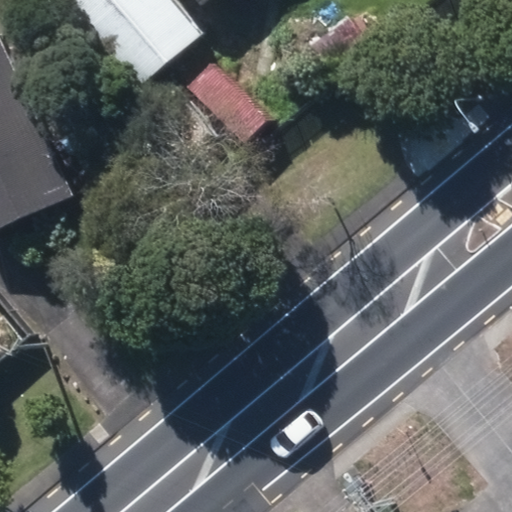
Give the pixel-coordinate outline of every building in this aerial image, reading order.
[(65,0),(140,89),(203,35),(173,0),(65,0)] [(304,54),(320,76),(367,42),(351,20),(304,54)] [(262,79),(289,87),(303,34),(276,27),(262,79)] [(0,231),(77,196),(0,29),(0,231)] [(220,57),(187,84),(248,158),(281,131),(220,57)]
